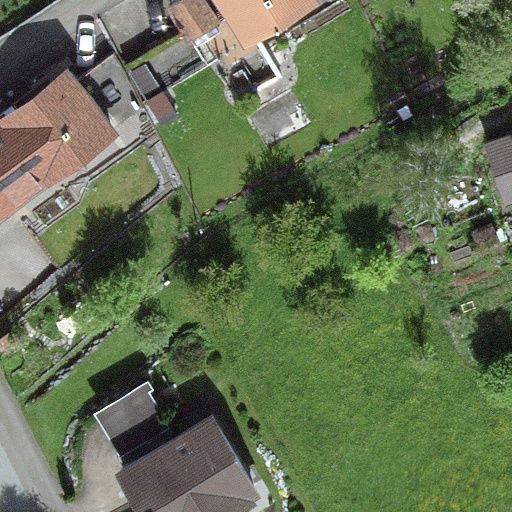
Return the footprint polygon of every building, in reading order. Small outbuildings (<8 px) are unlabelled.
[(215,27),(198,0),(170,0),(166,3),(190,42),(215,27)] [(220,0),(244,37),(306,0),(220,0)] [(138,110),(116,65),(111,56),(72,85),(62,71),(0,117),(0,171),(17,194),(104,129),(107,133),(138,110)] [(511,136),(485,145),(502,197),(511,193),(511,136)] [(208,511),(249,489),(208,417),(118,468),(143,511),(208,511)]
